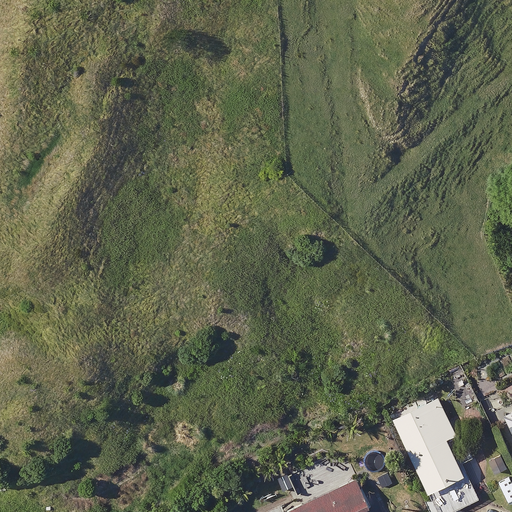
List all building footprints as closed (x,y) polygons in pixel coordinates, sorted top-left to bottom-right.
[(427,497),(463,480),(445,440),(453,436),(436,398),(391,418),(427,497)] [(511,408),(501,414),(511,437),(511,408)] [(423,498),(429,511),(449,511),(476,500),(466,479),(463,480),(427,497),(423,498)] [(286,511),(363,511),(366,511),(353,481),(294,509),(286,511)] [(283,511),(279,503),(260,511),(283,511)]
